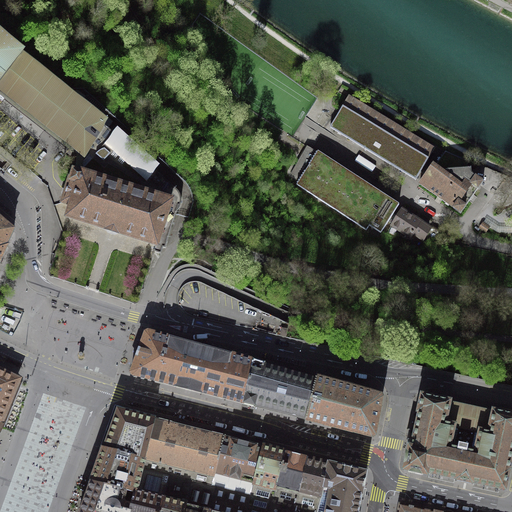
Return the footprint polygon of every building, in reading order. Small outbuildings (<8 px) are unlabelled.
[(21,57),(19,56),(21,53),(0,35),(0,88),(78,150),(83,153),(84,154),(103,124),(104,123),(100,120),(21,57)] [(428,159),(434,150),(349,98),(343,107),(330,128),(331,128),(333,124),(350,135),(348,139),(397,169),(398,167),(399,165),(417,175),(414,180),(416,180),(428,159)] [(163,246),(166,247),(174,223),(179,208),(179,207),(180,205),(181,203),(181,200),(181,198),(180,196),(179,193),(178,191),(176,189),(153,169),(111,131),(103,124),(84,154),(83,153),(78,150),(75,171),(119,185),(133,189),(132,189),(170,201),(157,244),(155,251),(160,253),(161,253),(163,246)] [(298,183),(297,185),(366,230),(369,226),(381,233),(399,205),(393,201),(318,152),(317,153),(307,146),(290,173),(298,183)] [(434,166),(420,184),(440,199),(453,208),(460,214),(466,207),(465,206),(474,195),(478,190),(483,182),(476,177),(471,174),(471,170),(468,170),(467,161),(446,151),(435,166),(434,166)] [(157,244),(170,201),(132,189),(133,189),(119,185),(75,171),(74,171),(71,179),(70,180),(63,201),(64,202),(71,205),(68,216),(106,227),(105,228),(112,230),(119,232),(157,244)] [(401,211),(393,225),(402,231),(411,237),(413,232),(422,237),(424,238),(426,235),(437,238),(438,235),(427,228),(429,225),(419,218),(417,221),(401,211)] [(0,262),(1,262),(2,260),(1,260),(1,259),(0,258),(8,247),(6,246),(14,231),(0,219),(0,262)] [(489,228),(483,224),(480,228),(486,232),(489,228)] [(241,403),(243,404),(253,361),(251,360),(232,355),(230,354),(213,350),(213,349),(188,342),(188,343),(172,338),(169,337),(169,338),(150,332),(148,332),(145,333),(145,335),(141,346),(140,346),(140,347),(139,349),(140,349),(137,357),(136,357),(135,360),(136,360),(132,371),(131,371),(131,373),(133,376),(135,376),(154,381),(156,382),(157,382),(176,387),(201,393),(220,398),(222,398),(241,403)] [(280,413),(306,419),(316,379),(264,364),(253,361),(243,404),(254,407),(254,406),(280,413)] [(0,422),(11,395),(17,380),(0,371),(0,422)] [(381,398),(380,396),(316,379),(306,419),(327,425),(334,427),(339,428),(343,429),(351,431),(372,436),(374,435),(376,423),(378,417),(379,410),(381,398)] [(511,415),(493,411),(493,412),(450,402),(422,396),(418,412),(419,413),(416,425),(414,438),(413,438),(411,448),(410,448),(405,469),(427,474),(427,472),(457,479),(457,480),(458,480),(458,481),(471,483),(472,483),(472,482),(505,489),(509,471),(511,456),(511,415)] [(142,416),(118,410),(104,450),(144,460),(154,419),(142,416)] [(212,486),(219,459),(224,436),(218,435),(214,434),(213,434),(212,434),(198,430),(171,424),(172,423),(170,423),(165,421),(161,420),(160,420),(159,420),(159,421),(155,420),(154,419),(144,460),(142,469),(170,476),(193,481),(212,486)] [(216,487),(251,496),(263,447),(257,446),(258,445),(255,445),(244,442),(232,439),(230,438),(230,439),(225,437),(224,436),(219,459),(212,486),(216,487)] [(251,496),(273,502),(285,453),(275,450),(263,447),(251,496)] [(144,460),(104,450),(101,456),(92,483),(136,494),(142,469),(144,460)] [(295,507),(308,458),(307,457),(307,458),(297,455),(286,453),(286,452),(285,452),(285,453),(273,502),(295,507)] [(308,458),(295,507),(315,511),(317,511),(329,463),(321,461),(317,460),(308,458)] [(332,463),(329,463),(317,511),(357,511),(358,510),(359,510),(359,508),(358,508),(359,505),(360,501),(361,499),(360,499),(361,496),(362,495),(362,496),(363,493),(362,493),(363,489),(364,489),(365,484),(365,479),(366,474),(367,472),(365,472),(364,472),(354,470),(354,469),(342,466),(342,467),(331,464),(332,463)] [(160,511),(170,476),(142,469),(136,494),(131,511),(160,511)] [(185,511),(193,481),(170,476),(160,511),(185,511)] [(212,486),(193,481),(185,511),(209,511),(216,487),(212,486)] [(131,511),(136,494),(92,483),(81,511),(131,511)] [(246,511),(251,496),(216,487),(209,511),(246,511)] [(270,511),(273,502),(251,496),(246,511),(270,511)] [(293,511),(295,507),(273,502),(270,511),(293,511)]
